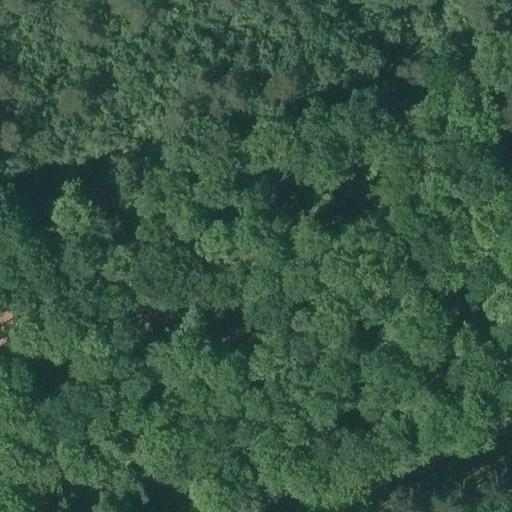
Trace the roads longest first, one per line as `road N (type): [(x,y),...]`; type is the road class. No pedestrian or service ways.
road 1 (secondary): [(261,511),(511,435)]
road 2 (track): [(36,511),(0,317)]
